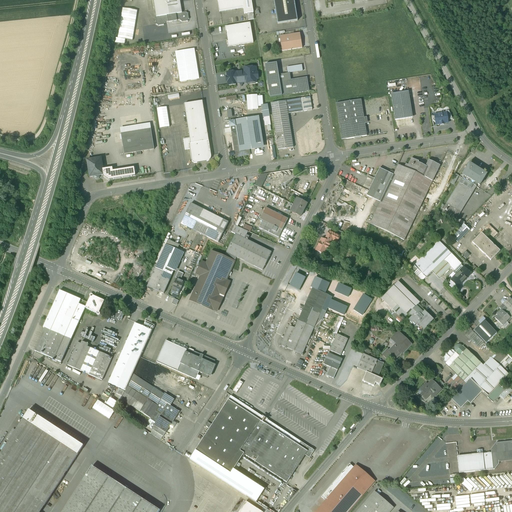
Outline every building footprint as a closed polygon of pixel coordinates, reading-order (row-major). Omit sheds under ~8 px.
[(179,0),(153,0),(156,17),(182,13),(179,0)] [(241,0),(217,0),(219,12),(243,8),(241,0)] [(251,0),(241,0),(243,8),(244,14),(253,13),(251,0)] [(273,0),(277,24),(297,21),(293,0),(273,0)] [(134,40),(138,10),(123,8),(119,38),(116,37),(115,43),(125,44),(126,39),(134,40)] [(156,17),(155,19),(156,24),(156,25),(156,24),(158,26),(163,25),(164,25),(163,25),(165,23),(165,22),(168,22),(168,23),(177,21),(177,20),(180,20),(180,21),(182,22),(187,21),(187,22),(187,21),(188,19),(189,20),(189,19),(188,14),(186,13),(186,12),(186,13),(182,13),(156,17)] [(250,23),(225,27),(228,47),(253,43),(250,23)] [(300,33),(279,37),(280,42),(279,42),(280,46),(281,46),(282,51),(302,48),(300,33)] [(192,50),(175,52),(180,82),(197,80),(192,50)] [(282,96),(279,75),(277,64),(265,65),(270,98),(282,96)] [(302,65),(287,68),(288,74),(290,73),(303,71),(302,65)] [(254,68),(244,69),(244,72),(246,83),(246,86),(257,84),(256,79),(258,79),(257,73),(255,73),(254,68)] [(244,72),(235,73),(236,84),(246,83),(244,72)] [(288,74),(279,75),(282,96),(309,91),(307,77),(291,80),(290,73),(288,74)] [(408,92),(391,94),(395,120),(412,118),(408,92)] [(257,95),(246,96),(248,111),(258,110),(257,95)] [(301,99),(286,101),(288,114),(303,112),(301,99)] [(361,100),(336,104),(340,134),(342,137),(344,139),(348,139),(367,136),(361,100)] [(202,101),(184,104),(190,139),(190,144),(208,141),(202,101)] [(286,101),(271,104),(272,111),(278,150),(293,148),(288,114),(286,101)] [(267,105),(261,106),(263,118),(265,118),(265,117),(269,117),(270,117),(267,105)] [(167,108),(157,109),(160,129),(170,128),(167,108)] [(446,113),(434,115),(434,118),(432,121),(435,122),(436,125),(448,123),(447,120),(446,113)] [(240,121),(235,121),(236,126),(237,131),(240,151),(249,150),(260,148),(255,118),(240,121)] [(150,124),(120,128),(121,134),(151,130),(150,124)] [(151,130),(121,134),(124,154),(140,152),(154,150),(151,130)] [(240,151),(237,131),(232,132),(236,157),(249,155),(249,150),(240,151)] [(208,141),(190,144),(190,139),(183,140),(185,150),(190,149),(192,162),(194,164),(207,161),(209,161),(210,160),(211,158),(211,157),(209,141),(208,141)] [(101,158),(87,160),(89,178),(94,177),(99,176),(104,175),(102,168),(101,158)] [(425,167),(418,163),(418,162),(411,159),(408,165),(406,164),(404,168),(432,181),(440,166),(428,160),(425,167)] [(482,172),(469,164),(462,175),(464,176),(462,179),(476,187),(477,184),(479,186),(484,177),(486,175),(482,172)] [(404,168),(398,165),(393,175),(380,202),(374,214),(370,224),(404,241),(432,181),(404,168)] [(111,166),(102,168),(104,175),(108,178),(134,174),(133,166),(112,170),(111,166)] [(379,168),(366,196),(376,201),(380,202),(393,175),(379,168)] [(268,174),(260,175),(255,185),(261,188),(268,174)] [(462,179),(462,178),(443,210),(455,217),(458,211),(460,212),(476,187),(462,179)] [(195,184),(190,184),(186,194),(198,199),(203,187),(195,184)] [(298,199),(297,198),(293,205),(304,210),(307,204),(304,202),(298,199)] [(380,202),(376,201),(371,212),(374,214),(380,202)] [(228,223),(191,204),(181,224),(218,243),(228,223)] [(304,210),(293,205),(290,212),(300,217),(304,210)] [(288,219),(265,208),(260,219),(263,221),(282,231),(288,219)] [(282,231),(263,221),(259,228),(279,238),(282,231)] [(464,224),(451,237),(457,243),(469,230),(464,224)] [(498,234),(489,225),(485,229),(493,238),(498,234)] [(248,232),(234,226),(231,233),(235,235),(235,234),(244,239),(248,232)] [(329,231),(326,237),(327,237),(325,241),(322,239),(316,250),(324,254),(326,249),(330,248),(329,244),(331,239),(337,242),(340,237),(329,231)] [(481,233),(472,243),(491,261),(500,251),(481,233)] [(235,235),(226,252),(231,255),(236,257),(262,270),(271,253),(244,239),(235,234),(235,235)] [(165,239),(163,244),(166,245),(177,250),(179,246),(165,239)] [(439,242),(416,264),(421,269),(444,246),(439,242)] [(163,244),(155,263),(158,264),(166,245),(163,244)] [(158,264),(156,268),(172,275),(182,253),(182,252),(177,250),(166,245),(158,264)] [(421,269),(419,270),(426,278),(433,271),(443,260),(451,253),(444,246),(421,269)] [(219,254),(212,251),(211,251),(211,252),(207,261),(230,271),(234,262),(235,261),(234,261),(229,259),(224,257),(219,254)] [(466,251),(462,255),(466,259),(470,255),(466,251)] [(451,253),(443,260),(451,268),(454,271),(461,264),(451,253)] [(443,260),(433,271),(440,278),(451,268),(443,260)] [(206,264),(201,262),(196,274),(201,276),(190,301),(213,311),(213,310),(217,312),(219,308),(230,282),(226,281),(230,271),(207,261),(206,264)] [(155,263),(144,286),(147,287),(155,268),(156,268),(158,264),(155,263)] [(463,267),(450,281),(458,288),(471,274),(463,267)] [(156,268),(155,268),(147,287),(163,294),(172,275),(156,268)] [(305,278),(296,274),(290,286),(299,290),(305,278)] [(181,280),(177,278),(177,279),(171,293),(178,296),(180,290),(184,281),(181,280)] [(312,289),(324,294),(329,284),(315,278),(310,288),(312,289)] [(412,296),(398,282),(381,299),(395,312),(399,317),(402,320),(403,320),(409,314),(414,308),(418,305),(419,303),(418,301),(412,296)] [(335,292),(348,297),(351,289),(338,283),(335,292)] [(312,289),(298,321),(314,328),(328,296),(324,294),(312,289)] [(59,291),(43,328),(44,328),(34,351),(61,363),(71,340),(64,336),(64,337),(50,331),(67,294),(59,291)] [(80,300),(67,294),(50,331),(64,337),(64,336),(71,340),(85,308),(78,305),(80,300)] [(104,301),(92,296),(92,295),(90,296),(90,297),(87,303),(80,300),(78,305),(85,308),(97,314),(99,313),(104,301)] [(363,295),(353,310),(362,316),(372,300),(363,295)] [(314,328),(313,329),(317,331),(326,311),(327,308),(331,300),(332,298),(328,296),(314,328)] [(511,300),(509,298),(506,301),(504,300),(503,300),(501,301),(501,303),(503,304),(511,313),(511,300)] [(331,300),(327,308),(343,316),(347,307),(331,300)] [(511,318),(511,313),(503,304),(499,308),(501,310),(510,318),(510,319),(511,320),(511,318)] [(419,310),(417,311),(414,308),(409,314),(412,316),(408,320),(414,326),(417,324),(420,327),(417,329),(421,333),(433,320),(424,311),(422,313),(419,310)] [(510,318),(501,310),(496,315),(497,316),(494,318),(499,323),(501,325),(505,321),(506,322),(507,322),(510,319),(510,318)] [(20,332),(24,334),(30,321),(26,319),(20,332)] [(145,321),(143,327),(147,329),(152,331),(154,325),(151,324),(145,321)] [(295,328),(286,348),(302,355),(313,329),(314,328),(298,321),(295,328)] [(496,334),(484,321),(480,324),(473,331),(486,344),(496,334)] [(135,324),(108,383),(121,389),(125,391),(132,374),(152,331),(147,329),(143,327),(135,324)] [(289,326),(280,346),(286,348),(295,328),(294,327),(294,328),(289,326)] [(485,343),(472,330),(465,337),(478,350),(485,343)] [(411,345),(398,332),(391,339),(398,345),(396,347),(395,347),(394,346),(389,351),(388,352),(392,355),(396,359),(403,351),(404,352),(411,345)] [(337,334),(329,351),(333,352),(340,356),(348,339),(337,334)] [(186,350),(165,341),(156,362),(195,380),(199,372),(180,364),(186,350)] [(81,344),(77,342),(67,365),(81,372),(88,357),(91,350),(91,349),(87,347),(81,344)] [(455,353),(453,351),(451,350),(450,350),(449,352),(447,354),(445,355),(446,356),(444,358),(444,360),(444,361),(446,363),(445,364),(448,367),(466,349),(462,346),(462,347),(460,345),(458,345),(456,346),(455,347),(454,349),(455,351),(456,352),(455,353)] [(98,352),(91,349),(91,350),(93,350),(89,358),(88,357),(81,372),(88,375),(98,352)] [(215,361),(187,349),(186,350),(180,364),(199,372),(202,373),(201,376),(207,379),(215,361)] [(466,349),(448,367),(452,371),(456,374),(466,384),(482,367),(483,366),(466,349)] [(499,349),(491,358),(505,372),(507,370),(504,367),(507,364),(504,362),(508,357),(506,355),(503,353),(499,349)] [(389,351),(387,350),(382,355),(387,359),(392,355),(388,352),(389,351)] [(112,358),(98,352),(88,375),(102,381),(112,358)] [(332,355),(328,354),(323,364),(323,365),(330,367),(337,371),(342,360),(332,355)] [(368,373),(378,377),(384,364),(363,354),(357,368),(368,373)] [(505,372),(491,358),(483,366),(482,367),(500,384),(500,383),(509,375),(505,372)] [(437,365),(430,372),(435,376),(441,370),(437,365)] [(330,367),(326,375),(333,379),(337,371),(330,367)] [(457,393),(451,399),(461,408),(468,401),(470,403),(482,391),(488,397),(500,384),(482,367),(457,393)] [(378,377),(368,373),(364,382),(374,387),(375,383),(379,385),(382,379),(378,377)] [(164,395),(133,375),(133,374),(132,374),(125,391),(121,400),(140,412),(148,400),(156,405),(157,403),(159,405),(160,404),(162,406),(164,402),(161,400),(164,395)] [(466,384),(456,374),(451,378),(462,388),(466,384)] [(462,388),(451,378),(447,383),(457,393),(462,388)] [(427,385),(426,383),(420,389),(423,392),(420,395),(425,399),(430,395),(433,398),(441,390),(435,384),(432,387),(430,385),(431,384),(430,382),(427,385)] [(500,384),(488,397),(487,397),(492,402),(506,388),(500,383),(500,384)] [(511,390),(508,387),(499,395),(504,400),(511,390)] [(115,409),(121,400),(112,394),(106,404),(115,409)] [(174,400),(165,394),(164,395),(161,400),(164,402),(170,406),(174,400)] [(110,420),(116,411),(99,400),(93,409),(110,420)] [(156,405),(148,400),(140,412),(150,419),(152,416),(158,407),(156,405)] [(195,451),(226,471),(231,474),(233,469),(243,454),(239,451),(259,421),(259,420),(228,400),(195,451)] [(164,402),(162,406),(160,404),(159,405),(157,403),(156,405),(158,407),(152,416),(158,419),(159,417),(171,425),(179,412),(170,406),(164,402)] [(83,446),(29,410),(23,419),(77,455),(83,446)] [(152,416),(150,419),(148,423),(150,424),(150,429),(151,429),(158,419),(152,416)] [(171,425),(159,417),(158,419),(151,429),(153,431),(163,437),(171,425)] [(314,451),(262,417),(259,420),(259,421),(239,451),(243,454),(287,483),(290,477),(306,454),(310,456),(314,451)] [(0,453),(0,511),(40,511),(77,455),(23,419),(0,454),(0,453)] [(163,437),(153,431),(151,434),(161,440),(163,437)] [(511,443),(496,444),(491,450),(492,454),(483,455),(482,454),(457,456),(459,473),(494,469),(499,464),(498,461),(511,459),(511,443)] [(233,469),(231,474),(226,471),(195,451),(189,459),(256,502),(264,489),(233,469)] [(338,477),(321,497),(325,501),(315,511),(348,511),(372,484),(357,471),(358,470),(355,467),(354,468),(349,464),(338,477)] [(156,509),(92,466),(86,475),(62,511),(158,511),(160,510),(157,508),(156,509)] [(390,511),(393,508),(374,492),(356,511),(390,511)] [(261,511),(246,501),(238,511),(261,511)]
